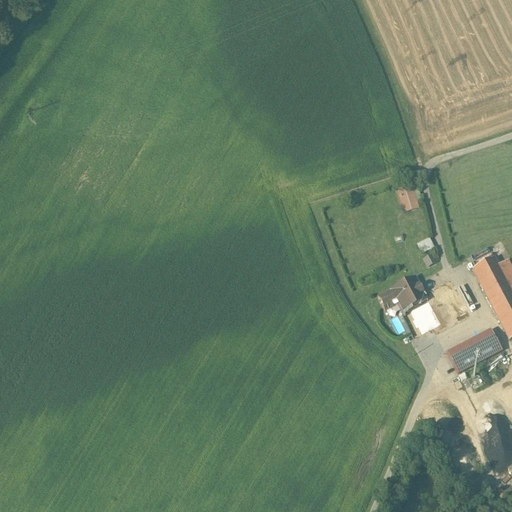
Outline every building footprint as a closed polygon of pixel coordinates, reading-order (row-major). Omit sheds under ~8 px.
[(413,186),(398,190),(405,213),(420,209),(413,186)] [(431,239),(418,245),(423,256),(436,249),(431,239)] [(428,268),(432,266),(427,257),(423,259),(428,268)] [(511,270),(507,261),(498,266),(494,259),(473,270),(510,341),(511,339),(511,270)] [(416,278),(391,291),(378,298),(385,312),(398,305),(400,308),(425,295),(416,278)] [(425,295),(400,308),(416,338),(441,325),(439,322),(464,308),(450,282),(425,295)] [(491,331),(446,354),(457,375),(502,352),(491,331)] [(501,356),(479,367),(489,385),(510,374),(501,356)] [(511,392),(508,394),(504,396),(501,401),(500,405),(501,410),(504,414),(508,417),(511,417),(511,392)]
